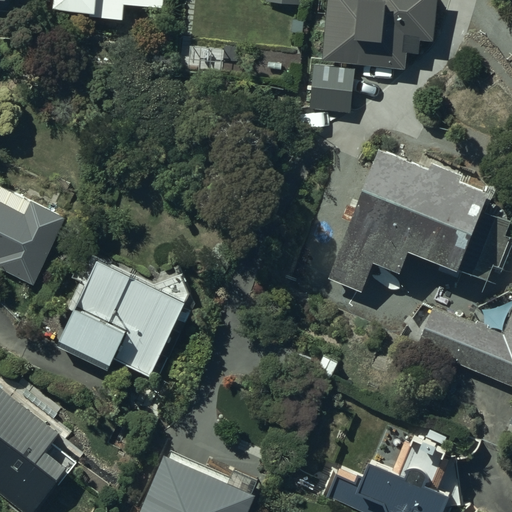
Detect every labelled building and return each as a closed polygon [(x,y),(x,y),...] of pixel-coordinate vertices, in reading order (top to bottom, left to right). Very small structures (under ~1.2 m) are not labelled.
[(52,0),(52,4),(91,8),(91,13),(123,16),(124,1),(163,5),(163,0),(52,0)] [(327,0),(323,60),(312,59),(308,106),(352,110),(355,64),(404,68),(405,49),(419,50),(420,38),(432,39),(434,0),(327,0)] [(427,159),(380,139),(327,273),(362,288),(375,258),(400,269),(411,243),(488,276),(494,261),(499,264),(511,233),(504,230),(511,215),(481,202),(489,184),(459,171),(461,166),(430,152),(427,159)] [(57,202),(29,187),(26,194),(0,181),(0,267),(33,282),(64,212),(54,207),(57,202)] [(160,351),(169,355),(196,301),(182,270),(156,282),(96,252),(93,256),(95,257),(55,340),(108,366),(113,356),(151,373),(160,351)] [(511,308),(502,331),(432,306),(417,348),(511,381),(511,412),(508,422),(511,422),(511,308)] [(7,381),(0,376),(0,487),(28,509),(38,495),(35,493),(59,459),(38,445),(55,422),(4,386),(7,381)] [(439,511),(449,489),(437,483),(448,455),(444,454),(447,447),(435,443),(437,440),(443,442),(446,434),(430,427),(427,435),(414,430),(410,441),(404,438),(393,466),(369,456),(362,471),(358,469),(355,479),(336,471),(326,494),(369,511),(378,511),(380,507),(393,511),(425,511),(426,511),(429,511),(439,511)] [(169,453),(164,450),(138,511),(245,511),(255,489),(253,488),(257,477),(233,467),(230,473),(171,449),(169,453)]
